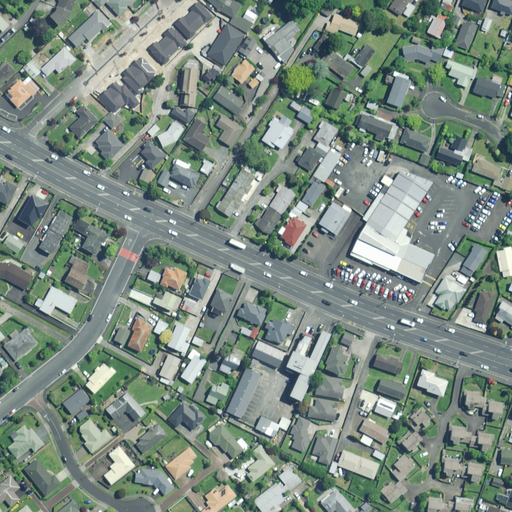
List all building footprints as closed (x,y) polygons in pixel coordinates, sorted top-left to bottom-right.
[(59,27),(69,19),(75,0),(59,0),(57,7),(51,17),(59,27)] [(110,0),(107,3),(119,16),(127,9),(126,8),(133,1),(131,0),(110,0)] [(241,7),(231,0),(208,0),(207,2),(232,19),(241,7)] [(410,0),(393,0),(388,8),(401,16),(403,13),(409,17),(415,7),(409,3),(410,0)] [(463,0),(461,6),(481,14),(486,0),(463,0)] [(511,1),(509,0),(493,0),(491,8),(511,15),(511,1)] [(333,11),(327,6),(322,12),(328,17),(333,11)] [(111,24),(99,10),(68,39),(77,48),(87,38),(89,41),(102,30),(103,31),(111,24)] [(427,33),(440,39),(450,19),(437,13),(427,33)] [(197,25),(186,14),(161,38),(165,41),(161,45),(168,52),(197,25)] [(360,23),(335,14),(332,22),(329,21),(325,31),(336,35),(338,30),(355,36),(360,23)] [(242,20),(234,16),(230,24),(247,33),(251,23),(242,18),(242,20)] [(460,18),(453,16),(450,24),(457,26),(460,18)] [(492,21),(485,18),(481,30),(488,32),(492,21)] [(300,30),(292,19),(265,42),(277,57),(291,45),(287,41),(300,30)] [(477,26),(464,21),(455,45),(468,50),(477,26)] [(245,35),(227,24),(208,55),(225,66),(245,35)] [(508,30),(502,28),(500,35),(505,37),(508,30)] [(257,42),(248,36),(238,51),(248,57),(257,42)] [(424,40),(413,36),(411,42),(422,45),(424,40)] [(445,48),(434,44),(431,51),(418,46),(403,48),(404,61),(416,60),(429,64),(430,60),(440,63),(442,55),(451,58),(454,49),(446,47),(445,48)] [(375,51),(367,45),(353,62),(361,69),(375,51)] [(76,60),(64,47),(40,69),(47,76),(55,69),(59,74),(68,65),(69,66),(76,60)] [(354,69),(333,52),(324,63),(345,80),(354,69)] [(156,63),(146,53),(116,84),(126,94),(156,63)] [(35,62),(32,59),(23,68),(34,79),(40,72),(32,64),(35,62)] [(255,69),(245,60),(231,75),(241,84),(255,69)] [(476,72),(448,60),(445,68),(450,69),(448,75),(459,79),(457,84),(466,88),(470,78),(473,79),(476,72)] [(223,71),(217,64),(202,78),(206,83),(211,78),(213,80),(223,71)] [(0,85),(14,72),(7,65),(0,71),(0,85)] [(372,69),(366,65),(360,74),(366,78),(372,69)] [(181,105),(195,107),(199,70),(182,68),(180,93),(182,93),(181,105)] [(411,77),(395,71),(393,76),(396,77),(387,103),(400,108),(411,77)] [(505,87),(478,77),(473,92),(484,97),(485,95),(495,99),(496,95),(502,98),(505,87)] [(259,83),(255,78),(249,84),(253,89),(259,83)] [(37,92),(27,83),(22,88),(20,86),(8,97),(10,99),(8,102),(18,111),(37,92)] [(244,102),(222,86),(213,98),(237,116),(241,110),(239,108),(244,102)] [(308,92),(300,89),(296,98),(304,101),(308,92)] [(350,97),(331,89),(325,104),(338,110),(342,100),(348,102),(350,97)] [(100,100),(92,92),(87,97),(94,105),(100,100)] [(126,101),(119,94),(112,101),(119,108),(126,101)] [(315,114),(293,101),(290,107),(299,112),(297,117),(309,124),(315,114)] [(378,105),(368,101),(366,107),(376,111),(378,105)] [(98,122),(84,106),(76,113),(81,117),(69,128),(80,139),(98,122)] [(185,113),(176,107),(171,114),(188,125),(194,114),(187,110),(185,113)] [(117,115),(112,111),(103,120),(112,129),(122,120),(117,115)] [(363,114),(362,117),(358,116),(355,125),(360,127),(359,130),(365,133),(366,131),(377,134),(376,139),(383,142),(384,137),(393,140),(398,126),(363,114)] [(245,130),(223,116),(216,126),(224,131),(219,140),(233,148),(245,130)] [(291,121),(283,116),(279,121),(274,117),(268,125),(270,127),(261,140),(273,148),(275,145),(282,149),(294,131),(288,127),(291,121)] [(197,120),(184,141),(202,152),(209,139),(201,134),(206,126),(197,120)] [(315,138),(319,141),(314,150),(308,146),(298,164),(311,172),(321,156),(324,158),(330,148),(340,131),(322,120),(318,127),(321,128),(315,138)] [(184,129),(174,123),(167,131),(157,136),(162,148),(176,141),(184,129)] [(160,129),(155,125),(148,132),(152,137),(160,129)] [(417,133),(406,129),(400,143),(426,153),(431,140),(417,134),(417,133)] [(100,147),(98,148),(103,153),(101,155),(108,162),(124,147),(108,131),(96,143),(100,147)] [(467,141),(456,137),(451,148),(455,149),(453,153),(440,147),(436,158),(459,167),(462,159),(468,162),(473,151),(464,148),(467,141)] [(165,157),(149,141),(144,147),(145,148),(141,153),(148,160),(146,163),(152,170),(165,157)] [(342,155),(332,149),(314,176),(324,183),(342,155)] [(431,157),(423,154),(420,163),(428,166),(431,157)] [(503,169),(477,159),(472,171),(494,180),(492,184),(511,192),(511,188),(511,179),(501,175),(503,169)] [(155,182),(167,188),(170,182),(168,181),(170,177),(192,189),(199,176),(187,170),(190,166),(178,160),(171,174),(161,169),(155,182)] [(213,165),(205,161),(200,171),(208,175),(213,165)] [(256,175),(241,167),(216,209),(231,218),(256,175)] [(153,173),(144,168),(139,179),(148,183),(153,173)] [(429,254),(393,240),(427,186),(398,168),(361,230),(350,252),(420,283),(429,254)] [(0,202),(7,206),(18,186),(0,175),(0,202)] [(325,188),(315,181),(302,201),(312,207),(325,188)] [(296,195),(280,184),(275,191),(279,193),(261,221),(259,220),(255,226),(269,235),(296,195)] [(49,204),(32,195),(19,220),(32,228),(37,219),(40,220),(49,204)] [(296,207),(304,213),(308,207),(300,201),(296,207)] [(342,209),(332,202),(319,224),(323,227),(321,230),(335,239),(353,211),(344,205),(342,209)] [(304,213),(296,207),(291,213),(300,219),(304,213)] [(72,218),(60,211),(39,248),(52,255),(72,218)] [(286,229),(281,238),(285,241),(284,242),(293,248),(307,226),(292,216),(284,228),(286,229)] [(79,220),(74,229),(79,232),(77,236),(86,241),(82,249),(95,255),(101,244),(104,246),(109,235),(79,220)] [(25,244),(9,234),(2,245),(18,255),(25,244)] [(487,252),(476,245),(460,271),(471,278),(481,261),(482,261),(487,252)] [(511,275),(511,251),(511,247),(503,249),(503,251),(497,252),(500,272),(502,271),(503,277),(511,275)] [(89,264),(72,255),(68,262),(74,265),(64,282),(82,291),(88,279),(83,276),(89,264)] [(33,277),(8,264),(0,263),(0,278),(4,279),(26,290),(33,277)] [(174,271),(166,268),(162,276),(164,277),(160,285),(166,288),(167,286),(179,291),(186,274),(175,268),(174,271)] [(161,275),(151,271),(147,279),(157,284),(161,275)] [(189,294),(203,302),(213,282),(198,275),(189,294)] [(468,280),(460,275),(457,280),(466,285),(468,280)] [(467,291),(445,278),(436,293),(440,295),(435,304),(449,313),(456,301),(459,303),(467,291)] [(77,301),(52,287),(44,301),(39,298),(34,307),(50,315),(55,306),(70,314),(77,301)] [(233,296),(217,289),(209,305),(214,308),(211,312),(220,316),(222,311),(225,312),(233,296)] [(178,298),(166,292),(160,306),(172,311),(178,298)] [(494,297),(481,293),(475,311),(477,312),(474,321),(485,325),(494,297)] [(196,304),(186,300),(182,309),(192,314),(196,304)] [(511,307),(503,302),(493,318),(502,323),(503,321),(511,326),(511,328),(511,329),(511,307)] [(265,311),(246,303),(243,310),(240,309),(237,317),(259,326),(265,311)] [(153,326),(137,318),(132,330),(134,331),(127,346),(140,353),(153,326)] [(295,327),(274,319),(272,323),(268,321),(265,328),(268,330),(265,339),(282,346),(287,334),(292,336),(295,327)] [(168,325),(159,320),(153,332),(163,336),(168,325)] [(177,323),(167,346),(185,354),(189,345),(184,343),(191,329),(177,323)] [(251,331),(241,327),(239,332),(249,336),(251,331)] [(37,344),(25,329),(18,334),(15,331),(10,336),(12,339),(3,346),(16,362),(37,344)] [(294,404),(326,336),(317,332),(304,360),(300,358),(307,342),(297,337),(282,368),(297,375),(285,400),(294,404)] [(354,338),(345,334),(341,342),(349,347),(354,338)] [(206,341),(194,337),(192,343),(203,348),(206,341)] [(343,351),(333,347),(326,364),(327,364),(325,369),(343,377),(348,366),(345,364),(348,357),(341,354),(343,351)] [(199,354),(192,350),(188,357),(192,360),(181,378),(192,384),(206,361),(198,356),(199,354)] [(242,359),(227,352),(219,370),(229,374),(231,369),(236,371),(242,359)] [(404,364),(377,354),(373,366),(400,376),(404,364)] [(180,360),(169,355),(159,375),(171,380),(180,360)] [(264,365),(246,357),(226,404),(242,414),(264,365)] [(108,369),(104,364),(89,379),(90,380),(86,385),(94,394),(117,372),(111,366),(108,369)] [(434,374),(422,370),(417,386),(427,389),(426,391),(443,397),(448,382),(433,377),(434,374)] [(342,380),(324,376),(322,386),(317,385),(316,395),(342,400),(344,388),(340,387),(342,380)] [(402,386),(382,379),(377,391),(402,400),(407,388),(402,386)] [(213,385),(206,401),(215,405),(218,400),(223,402),(229,386),(223,383),(221,388),(213,385)] [(90,401),(81,389),(63,404),(72,415),(90,401)] [(482,394),(467,390),(464,405),(468,405),(467,408),(473,410),(474,406),(483,408),(486,398),(481,397),(482,394)] [(145,413),(129,392),(106,409),(114,420),(127,411),(135,421),(145,413)] [(334,402),(317,399),(315,407),(310,406),(308,417),(335,422),(337,410),(333,410),(334,402)] [(486,400),(483,415),(486,415),(487,411),(493,413),(491,419),(497,420),(497,417),(501,418),(504,404),(486,400)] [(195,414),(183,403),(168,420),(177,428),(182,421),(193,431),(206,417),(198,410),(195,414)] [(432,423),(421,409),(410,417),(417,426),(421,423),(425,428),(432,423)] [(88,415),(84,410),(76,416),(80,421),(88,415)] [(272,419),(262,414),(255,429),(266,434),(272,419)] [(295,427),(293,426),(289,433),(294,435),(292,441),(294,442),(292,447),(305,453),(311,440),(309,439),(310,436),(307,434),(308,432),(306,431),(311,422),(300,416),(295,427)] [(291,421),(283,417),(278,427),(286,431),(291,421)] [(390,432),(366,419),(360,431),(384,444),(390,432)] [(101,433),(90,420),(77,430),(87,442),(84,444),(91,454),(111,438),(105,430),(101,433)] [(167,436),(158,425),(153,428),(152,427),(148,431),(149,432),(139,439),(141,441),(136,445),(144,455),(167,436)] [(210,440),(214,445),(219,446),(225,453),(226,452),(233,460),(243,451),(221,425),(210,434),(210,440)] [(28,431),(24,426),(12,436),(16,441),(8,448),(17,459),(31,448),(34,452),(44,445),(31,429),(28,431)] [(470,443),(470,436),(466,436),(466,428),(451,426),(450,441),(470,443)] [(422,443),(409,430),(397,442),(401,446),(402,445),(408,452),(409,450),(412,453),(422,443)] [(470,436),(470,443),(469,446),(481,448),(480,451),(486,452),(486,449),(491,449),(493,435),(478,433),(478,437),(470,436)] [(338,440),(326,436),(326,439),(318,437),(313,454),(321,456),(319,462),(330,466),(338,440)] [(275,465),(260,446),(252,452),(258,460),(248,468),(251,472),(247,475),(252,482),(275,465)] [(134,467),(119,447),(109,455),(115,463),(110,467),(112,470),(104,476),(111,485),(134,467)] [(197,457),(190,448),(165,467),(176,480),(191,468),(189,466),(194,462),(192,460),(197,457)] [(385,456),(375,450),(372,455),(382,461),(385,456)] [(380,465),(343,451),(338,466),(374,480),(380,465)] [(511,451),(501,451),(501,464),(511,464),(511,451)] [(415,466),(405,455),(394,465),(397,468),(392,473),(400,481),(415,466)] [(51,477),(38,460),(25,470),(46,497),(62,485),(54,475),(51,477)] [(461,476),(462,463),(441,461),(440,473),(445,473),(445,477),(451,477),(451,475),(461,476)] [(338,464),(333,462),(329,472),(335,474),(334,476),(337,478),(339,474),(335,473),(338,464)] [(462,463),(461,476),(461,477),(470,478),(469,481),(477,482),(477,479),(483,479),(485,466),(462,463)] [(301,482),(289,465),(283,470),(284,472),(279,477),(286,486),(281,489),(277,483),(254,501),(261,511),(278,511),(281,510),(278,505),(288,498),(285,494),(301,482)] [(161,471),(140,469),(140,473),(136,472),(135,483),(154,485),(157,489),(159,488),(165,496),(174,489),(161,471)] [(20,488),(10,477),(0,485),(1,486),(0,487),(0,503),(5,500),(11,507),(20,500),(14,493),(20,488)] [(504,482),(494,478),(492,485),(501,488),(504,482)] [(395,486),(392,482),(381,492),(391,503),(407,490),(400,482),(395,486)] [(236,497),(227,485),(219,492),(216,488),(205,496),(209,501),(206,503),(209,506),(202,511),(201,511),(216,511),(236,497)] [(349,511),(352,508),(337,490),(321,504),(328,511),(333,511),(335,511),(349,511)] [(511,490),(509,498),(498,494),(495,503),(506,507),(511,508),(511,490)] [(448,511),(449,500),(427,498),(426,511),(430,511),(429,511),(448,511)] [(80,511),(71,500),(57,511),(90,511),(88,511),(80,511)] [(449,500),(448,511),(472,511),(473,503),(449,500)] [(368,511),(371,509),(366,503),(361,508),(363,510),(360,511),(368,511)]
